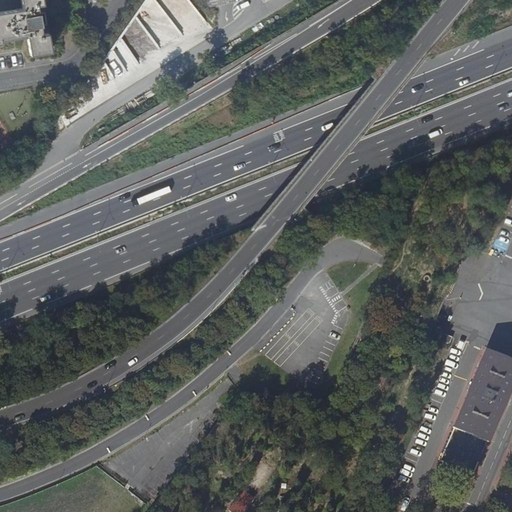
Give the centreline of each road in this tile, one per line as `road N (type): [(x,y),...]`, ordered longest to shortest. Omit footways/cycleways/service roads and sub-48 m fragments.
road 1 (motorway): [(0,419),(109,371),(187,315),(457,0)]
road 2 (residential): [(463,298),(355,251),(330,258),(186,397),(59,472),(0,493)]
road 3 (motorway): [(0,302),(511,98)]
road 4 (motorway): [(511,53),(0,257)]
road 5 (motorway): [(366,0),(0,215)]
road 6 (residential): [(0,81),(74,68),(123,0)]
